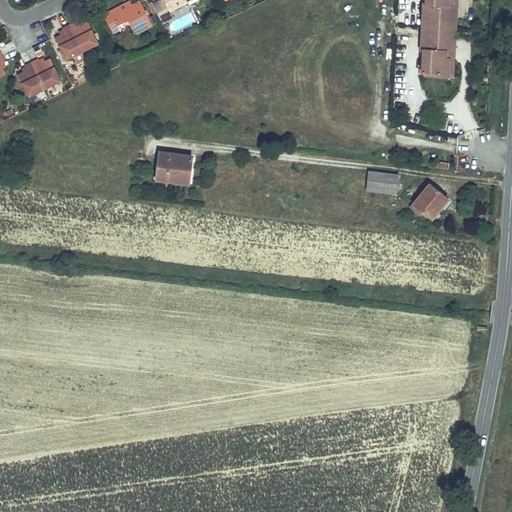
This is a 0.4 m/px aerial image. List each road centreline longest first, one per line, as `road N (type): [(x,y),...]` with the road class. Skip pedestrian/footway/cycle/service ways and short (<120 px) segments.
road 1 (secondary): [(465,511),(500,329),(511,175)]
road 2 (unknown): [(511,147),(429,138),(401,125),(389,102),(395,7)]
